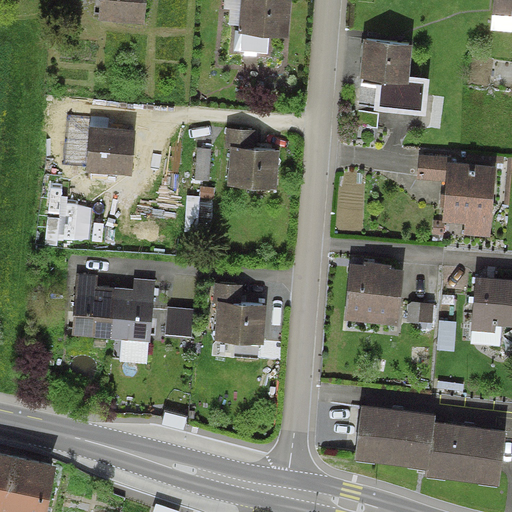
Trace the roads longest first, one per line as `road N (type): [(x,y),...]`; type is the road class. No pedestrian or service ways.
road 1 (residential): [(280,490),(292,455),(313,274),(330,0)]
road 2 (secondary): [(280,490),(0,420)]
